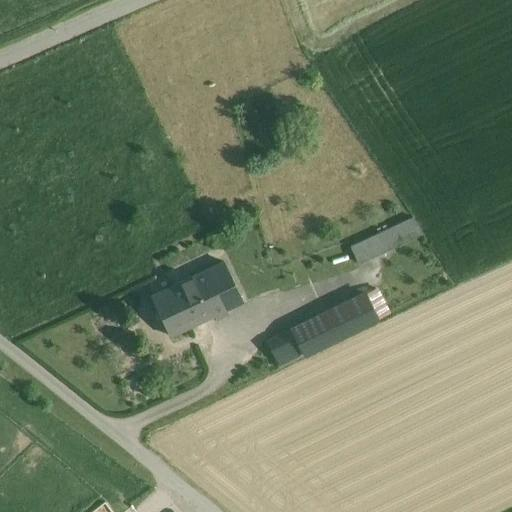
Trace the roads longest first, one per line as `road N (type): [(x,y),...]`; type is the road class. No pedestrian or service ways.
road 1 (unclassified): [(212,511),(0,341)]
road 2 (unclassified): [(0,62),(142,0)]
